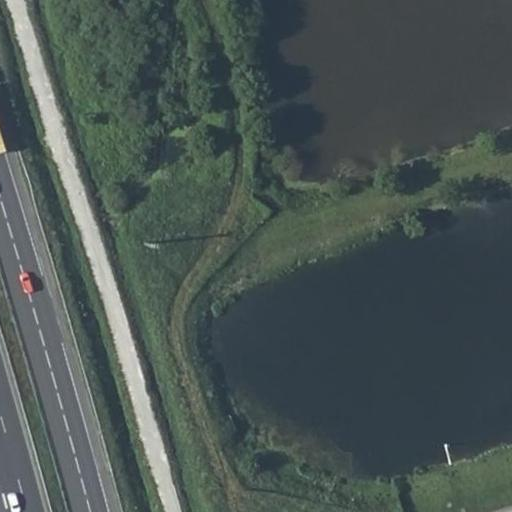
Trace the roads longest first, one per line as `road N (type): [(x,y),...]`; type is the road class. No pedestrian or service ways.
road 1 (track): [(203,0),(231,130),(234,209),(186,293),(178,328),(224,511)]
road 2 (trunk): [(90,511),(0,198)]
road 3 (track): [(511,172),(257,249)]
